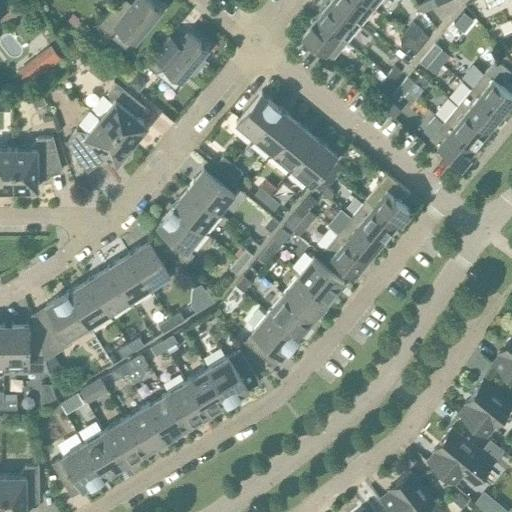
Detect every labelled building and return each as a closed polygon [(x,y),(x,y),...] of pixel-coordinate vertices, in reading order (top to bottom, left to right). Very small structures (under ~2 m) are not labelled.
[(117,0),(97,26),(98,26),(99,25),(109,33),(118,29),(119,28),(134,41),(159,11),(161,9),(154,3),(150,0),(134,0),(128,8),(119,1),(119,0),(117,0)] [(329,0),(316,16),(347,41),(361,24),(331,0),(329,0)] [(364,0),(331,0),(353,18),(361,24),(374,7),(364,0)] [(425,0),(418,3),(424,10),(446,0),(425,0)] [(467,10),(456,18),(465,31),(476,23),(467,10)] [(303,34),(332,58),(347,41),(316,16),(302,33),(303,34)] [(511,27),(502,33),(511,51),(511,50),(511,27)] [(169,33),(144,64),(144,65),(146,63),(155,71),(165,68),(166,67),(181,80),(192,66),(197,69),(205,59),(201,55),(206,50),(205,50),(207,47),(201,42),(190,33),(188,31),(185,35),(179,42),(169,33)] [(422,31),(414,40),(421,46),(429,36),(422,31)] [(407,49),(400,57),(408,63),(414,55),(421,46),(414,40),(407,49)] [(435,42),(427,51),(434,57),(442,47),(435,42)] [(43,49),(36,55),(47,69),(61,58),(53,48),(50,44),(43,49)] [(419,60),(420,60),(426,66),(434,57),(427,51),(419,60)] [(394,64),(387,73),(393,79),(401,69),(394,64)] [(471,87),(501,112),(511,99),(511,92),(485,70),(471,87)] [(128,82),(138,91),(143,85),(143,77),(136,72),(128,82)] [(379,83),(386,88),(393,79),(387,73),(379,83)] [(407,75),(399,84),(407,90),(415,81),(407,75)] [(100,115),(99,114),(98,115),(133,144),(134,143),(132,142),(146,126),(146,125),(147,123),(131,110),(139,101),(141,102),(142,101),(114,79),(114,80),(115,81),(107,91),(111,100),(112,101),(100,115)] [(399,84),(392,93),(399,100),(407,90),(399,84)] [(457,104),(488,129),(501,112),(471,87),(457,104)] [(236,121),(255,136),(280,105),(261,90),(236,121)] [(10,96),(0,95),(0,109),(11,109),(10,96)] [(381,106),(380,108),(383,110),(391,116),(399,106),(388,98),(381,106)] [(444,120),(474,146),(488,129),(457,104),(444,120)] [(280,105),(255,136),(273,152),(299,121),(280,105)] [(56,114),(51,115),(56,131),(61,130),(56,114)] [(64,139),(86,169),(87,168),(86,166),(105,153),(112,158),(116,161),(118,159),(118,160),(131,143),(133,144),(98,115),(99,116),(87,131),(87,130),(76,129),(67,140),(65,138),(64,139)] [(429,138),(459,162),(460,163),(474,146),(444,120),(429,138)] [(299,121),(273,152),(292,167),(317,136),(299,121)] [(12,144),(13,190),(14,190),(14,188),(35,188),(37,188),(37,183),(38,183),(38,173),(61,167),(61,169),(62,169),(53,133),(51,134),(52,136),(37,136),(32,145),(32,146),(13,146),(13,144),(12,144)] [(317,136),(292,167),(311,182),(336,152),(317,136)] [(0,188),(12,188),(12,190),(13,190),(12,144),(12,146),(0,146),(0,188)] [(217,162),(236,178),(242,170),(223,155),(217,162)] [(337,160),(329,169),(336,175),(344,165),(337,160)] [(187,185),(218,211),(234,192),(203,166),(187,185)] [(322,179),(316,186),(330,198),(333,194),(332,187),(329,184),(336,175),(329,169),(322,179)] [(387,172),(365,198),(395,224),(409,206),(408,205),(408,206),(402,200),(410,191),(387,172)] [(172,204),(203,229),(218,211),(187,185),(172,204)] [(253,193),(273,209),(280,201),(260,185),(253,193)] [(309,193),(302,203),(309,208),(317,199),(309,193)] [(351,215),(381,240),(395,224),(365,198),(351,215)] [(294,212),(285,223),(293,228),(302,218),(309,208),(302,203),(294,212)] [(167,232),(159,242),(185,264),(194,252),(188,247),(203,229),(172,204),(156,223),(167,232)] [(264,224),(271,231),(279,221),(272,215),(264,224)] [(337,232),(368,257),(381,240),(351,215),(337,232)] [(283,226),(258,256),(265,262),(290,232),(283,226)] [(352,273),(353,274),(368,257),(337,232),(323,249),(352,273)] [(128,251),(149,285),(170,272),(149,238),(128,251)] [(229,267),(237,273),(253,253),(245,247),(229,267)] [(108,264),(129,298),(149,285),(128,251),(108,264)] [(298,273),(328,298),(344,279),(313,254),(298,273)] [(87,277),(109,311),(129,298),(108,264),(87,277)] [(282,291),(313,317),(328,298),(298,273),(282,291)] [(244,274),(235,284),(243,290),(251,280),(244,274)] [(67,290),(88,324),(109,311),(87,277),(67,290)] [(33,321),(36,331),(45,358),(51,355),(72,341),(69,336),(88,324),(67,290),(46,303),(51,310),(33,321)] [(267,310),(298,335),(313,317),(282,291),(267,310)] [(179,310),(158,323),(163,331),(184,318),(179,310)] [(276,349),(282,354),(298,335),(267,310),(251,329),(253,330),(245,341),(268,360),(276,349)] [(28,321),(4,322),(4,362),(4,369),(4,371),(28,371),(29,371),(49,371),(45,358),(36,331),(28,328),(28,322),(28,321)] [(173,332),(151,346),(156,354),(178,340),(173,332)] [(493,362),(511,377),(511,334),(498,352),(500,354),(493,362)] [(138,335),(117,348),(122,357),(144,343),(138,335)] [(228,354),(207,366),(227,401),(260,382),(240,349),(229,356),(228,354)] [(111,354),(107,356),(111,364),(115,362),(111,354)] [(51,355),(45,358),(49,371),(61,365),(55,355),(51,355)] [(133,358),(111,371),(116,378),(127,372),(130,377),(140,371),(133,358)] [(186,379),(207,413),(227,401),(207,366),(186,379)] [(79,388),(80,389),(85,398),(88,401),(108,389),(100,375),(79,388)] [(166,391),(186,425),(207,413),(186,379),(166,391)] [(493,426),(511,404),(483,380),(464,402),(466,404),(459,412),(486,434),(493,426)] [(51,383),(40,383),(40,406),(56,397),(51,383)] [(145,403),(166,438),(186,425),(166,391),(145,403)] [(0,397),(0,407),(17,408),(17,394),(6,395),(6,398),(3,398),(0,397)] [(71,395),(60,401),(60,402),(65,410),(76,404),(72,397),(71,395)] [(56,398),(49,403),(53,410),(61,405),(56,398)] [(125,416),(145,450),(166,438),(145,403),(125,416)] [(104,428),(125,463),(145,450),(125,416),(104,428)] [(428,459),(435,465),(455,481),(462,473),(474,483),(493,461),(480,450),(479,449),(451,427),(433,449),(435,451),(428,459)] [(83,441),(104,475),(125,463),(104,428),(83,441)] [(488,437),(479,449),(480,450),(493,461),(503,449),(488,437)] [(52,462),(67,488),(79,481),(83,488),(104,475),(83,441),(62,453),(63,455),(52,462)] [(1,474),(1,511),(26,511),(26,495),(39,495),(39,463),(26,463),(20,473),(1,474)] [(392,511),(441,511),(442,511),(411,471),(388,488),(390,490),(381,497),(392,511)] [(458,491),(452,498),(461,506),(467,500),(458,491)]
